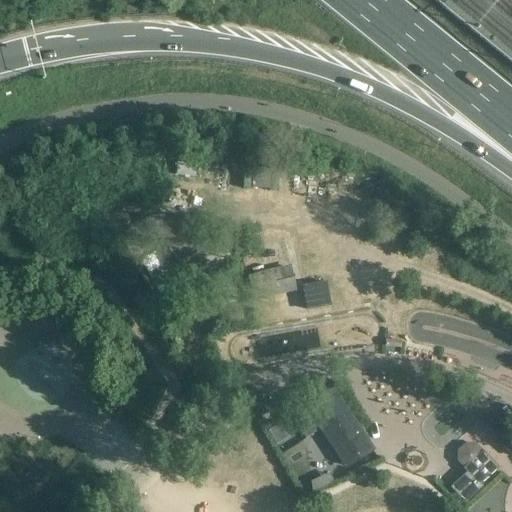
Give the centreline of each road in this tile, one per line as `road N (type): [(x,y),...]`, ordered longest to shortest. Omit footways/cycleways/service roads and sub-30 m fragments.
road 1 (motorway): [(0,59),(82,40),(218,39),(353,80),(511,157)]
road 2 (motorway): [(363,0),(511,120)]
